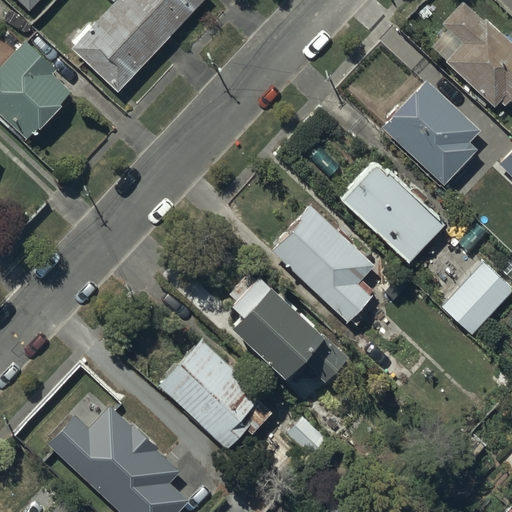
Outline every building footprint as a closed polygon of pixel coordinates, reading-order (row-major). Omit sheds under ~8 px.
[(112,0),(70,47),(118,90),(198,0),(112,0)] [(460,38),(443,55),(490,101),(496,96),(501,101),(507,95),(511,99),(511,38),(484,11),(480,14),(466,0),(454,0),(438,17),(460,38)] [(0,110),(25,134),(35,123),(37,125),(59,101),(58,100),(70,87),(49,68),(53,64),(24,36),(0,60),(0,110)] [(388,115),(380,124),(443,179),(473,145),(466,138),(477,125),(419,74),(385,113),(388,115)] [(511,175),(511,148),(498,163),(511,175)] [(371,156),(338,191),(408,257),(443,219),(438,213),(436,215),(383,164),(381,166),(371,156)] [(270,244),(349,319),(375,291),(371,288),(373,285),(361,273),(375,259),(312,200),(270,244)] [(470,229),(458,241),(469,251),(488,233),(472,215),(464,223),(470,229)] [(483,258),(441,303),(469,330),(511,285),(483,258)] [(240,305),(228,318),(295,382),(309,367),(328,385),(341,371),(324,355),(333,345),(318,331),(323,327),(258,265),(230,295),(240,305)] [(200,332),(156,377),(223,442),(243,422),(247,426),(268,404),(255,391),(258,388),(200,332)] [(74,409),(47,439),(123,511),(174,511),(189,497),(167,477),(178,466),(155,444),(157,442),(133,420),(131,423),(108,401),(88,422),(74,409)] [(300,413),(285,429),(318,460),(333,444),(300,413)] [(83,511),(63,493),(46,511),(83,511)]
